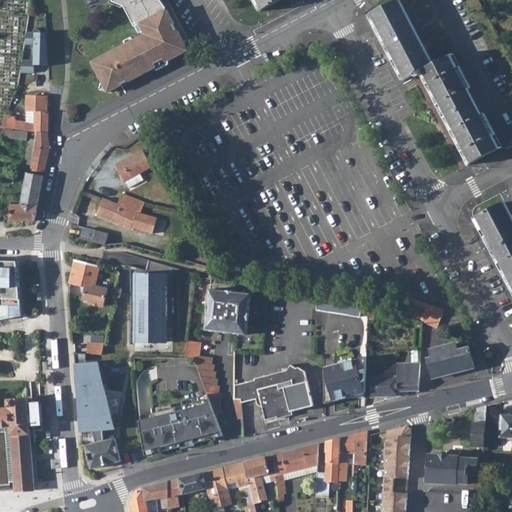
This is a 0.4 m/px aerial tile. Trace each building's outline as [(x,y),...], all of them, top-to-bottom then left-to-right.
[(98,73),(105,86),(103,89),(111,91),(154,69),(156,64),(165,59),(169,61),(183,54),(186,46),(178,30),(177,31),(173,24),(175,24),(167,10),(164,12),(158,4),(155,0),(114,0),(114,1),(125,6),(136,27),(140,25),(146,36),(133,42),(132,41),(105,55),(106,56),(99,60),(98,73)] [(253,0),(259,11),(261,9),(279,0),(253,0)] [(370,15),(367,17),(391,62),(401,81),(404,80),(420,72),(469,165),(471,164),(499,149),(450,56),(433,65),(398,0),(371,14),(370,15)] [(36,65),(50,65),(50,32),(28,32),(28,45),(35,45),(35,60),(23,60),(23,72),(36,72),(36,65)] [(9,127),(38,131),(48,132),(48,111),(46,111),(48,94),(28,93),(27,109),(36,109),(36,116),(36,122),(26,121),(10,119),(9,127)] [(12,136),(23,138),(23,131),(13,129),(12,136)] [(23,162),(30,164),(33,165),(32,171),(44,173),(50,148),(48,132),(38,131),(34,154),(27,153),(26,159),(23,158),(23,162)] [(143,151),(115,166),(124,183),(129,180),(151,168),(143,151)] [(21,205),(37,205),(43,176),(28,173),(22,202),(21,205)] [(104,198),(97,215),(134,230),(135,228),(142,230),(147,215),(139,212),(142,203),(122,195),(118,204),(104,198)] [(243,200),(234,205),(246,226),(254,222),(243,200)] [(475,217),(472,218),(511,293),(511,219),(503,202),(475,217)] [(10,221),(35,220),(37,205),(21,205),(12,205),(11,213),(10,220),(10,221)] [(352,231),(359,227),(351,211),(343,216),(352,231)] [(82,229),(80,238),(93,241),(95,230),(85,228),(82,229)] [(95,230),(93,241),(104,244),(106,233),(95,230)] [(80,238),(74,260),(100,267),(104,244),(93,241),(80,238)] [(416,253),(413,247),(410,249),(407,242),(401,244),(406,256),(416,253)] [(74,260),(69,283),(86,287),(84,298),(90,300),(90,303),(103,306),(107,290),(98,287),(98,283),(97,282),(100,267),(74,260)] [(0,294),(1,295),(0,320),(22,316),(18,262),(0,261),(0,294)] [(135,341),(167,342),(167,276),(136,275),(135,341)] [(206,315),(204,328),(247,333),(248,320),(249,320),(250,312),(249,312),(251,292),(210,287),(207,307),(206,307),(205,314),(206,315)] [(363,303),(317,296),(316,310),(360,317),(363,303)] [(441,318),(407,306),(404,313),(423,319),(422,323),(436,330),(441,318)] [(189,339),(186,359),(196,363),(209,396),(217,414),(223,411),(221,404),(223,391),(221,391),(222,383),(220,383),(221,376),(218,376),(219,369),(216,369),(216,362),(214,362),(214,356),(201,354),(203,341),(189,339)] [(471,342),(469,345),(480,351),(482,348),(471,342)] [(87,343),(87,354),(88,354),(103,355),(105,344),(87,343)] [(470,346),(458,349),(457,343),(431,350),(435,364),(430,365),(434,378),(475,367),(470,346)] [(87,354),(74,353),(75,365),(80,365),(80,375),(82,383),(76,384),(81,431),(94,430),(97,441),(106,439),(105,429),(114,428),(112,415),(111,416),(105,389),(101,389),(98,362),(86,363),(87,354)] [(327,402),(359,393),(359,391),(366,391),(367,361),(367,357),(325,367),(326,371),(326,396),(327,402)] [(398,395),(399,396),(400,390),(421,389),(421,362),(398,363),(398,376),(371,377),(372,397),(398,395)] [(277,415),(313,406),(305,371),(299,367),(297,368),(291,365),(287,370),(254,378),(255,380),(246,382),(251,401),(256,399),(258,408),(263,407),(266,420),(278,417),(277,415)] [(246,382),(236,384),(236,389),(236,398),(241,398),(242,403),(251,401),(246,382)] [(140,420),(145,450),(160,446),(162,451),(182,445),(181,440),(194,436),(196,441),(225,433),(217,414),(209,396),(152,412),(153,416),(140,420)] [(0,485),(11,484),(11,482),(16,481),(16,491),(35,490),(35,481),(29,399),(10,400),(10,409),(0,409),(0,485)] [(42,402),(33,403),(34,426),(43,425),(42,402)] [(472,447),(484,448),(486,414),(477,414),(476,423),(474,423),(472,447)] [(511,415),(502,415),(501,436),(511,437),(511,415)] [(254,416),(243,418),(247,435),(257,432),(254,416)] [(386,466),(382,511),(406,511),(409,465),(412,430),(408,426),(386,431),(384,466),(386,466)] [(367,431),(354,434),(354,454),(354,465),(366,465),(367,436),(367,431)] [(341,438),(338,481),(339,481),(348,481),(349,454),(354,454),(354,434),(341,438)] [(181,440),(182,445),(196,441),(194,436),(181,440)] [(122,460),(116,437),(106,439),(97,441),(86,444),(92,467),(122,460)] [(317,474),(316,495),(329,496),(329,495),(338,495),(339,481),(338,481),(341,438),(326,441),(326,452),(327,452),(325,474),(317,474)] [(319,443),(273,455),(276,480),(277,495),(284,495),(286,494),(284,474),(318,466),(319,443)] [(146,453),(146,455),(162,451),(160,446),(145,450),(146,453)] [(429,454),(427,483),(457,485),(457,483),(467,484),(468,470),(477,471),(478,459),(458,457),(458,456),(436,455),(429,454)] [(273,455),(245,462),(250,484),(251,487),(255,504),(268,501),(263,483),(276,480),(273,455)] [(213,511),(225,511),(224,507),(233,504),(228,485),(237,482),(238,487),(250,484),(245,462),(234,465),(204,472),(208,488),(213,510),(213,511)] [(204,472),(168,481),(168,496),(168,508),(180,506),(178,496),(208,488),(204,472)] [(11,484),(0,485),(0,492),(16,491),(16,481),(11,482),(11,484)] [(168,481),(154,485),(157,499),(168,496),(168,481)] [(133,511),(148,511),(147,506),(152,505),(152,508),(157,508),(157,500),(157,499),(154,485),(143,488),(138,490),(136,493),(133,497),(132,501),(132,502),(132,504),(133,511)] [(244,506),(246,511),(257,511),(255,504),(251,487),(240,490),(244,506)]
